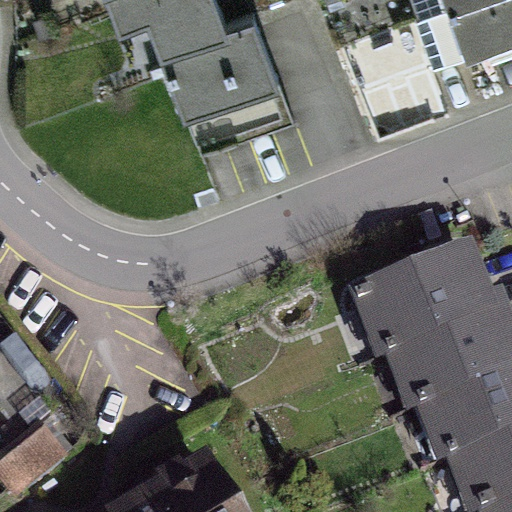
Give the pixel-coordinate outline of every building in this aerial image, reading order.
[(163,21),(175,53),(246,26),(236,0),(122,0),(135,32),(163,21)] [(458,0),(464,13),(495,0),(458,0)] [(511,0),(495,0),(464,13),(483,60),(511,47),(511,0)] [(175,53),(200,119),(297,82),(271,16),(246,26),(175,53)] [(485,256),(365,303),(387,360),(396,357),(507,312),(485,256)] [(511,310),(507,312),(396,357),(418,414),(426,410),(511,376),(511,310)] [(511,376),(426,410),(449,467),(457,464),(511,442),(511,376)] [(511,442),(457,464),(476,511),(501,511),(511,508),(511,442)] [(253,511),(226,466),(148,511),(253,511)]
